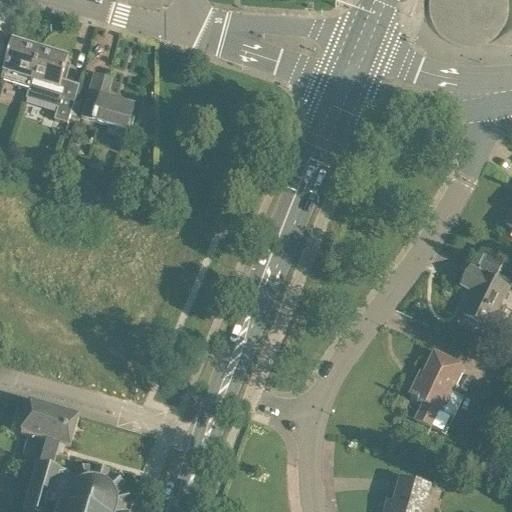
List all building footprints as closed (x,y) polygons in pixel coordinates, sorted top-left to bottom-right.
[(39,52),(11,44),(0,82),(28,90),(39,52)] [(27,96),(25,101),(57,111),(53,122),(67,126),(73,103),(78,87),(65,83),(61,82),(64,73),(66,65),(68,60),(39,52),(28,90),(27,96)] [(112,83),(112,81),(105,79),(105,81),(93,78),(81,121),(126,134),(134,109),(104,100),(109,82),(112,83)] [(74,103),(70,116),(77,118),(81,105),(74,103)] [(74,181),(81,183),(83,176),(76,174),(74,181)] [(497,277),(502,266),(485,259),(480,270),(497,277)] [(462,316),(497,333),(504,319),(496,315),(508,291),(470,272),(462,288),(474,294),(462,316)] [(412,397),(410,402),(417,406),(418,404),(423,406),(422,408),(415,422),(430,429),(445,437),(462,401),(451,396),(463,371),(434,356),(435,355),(433,355),(421,379),(418,386),(415,385),(410,396),(412,397)] [(126,511),(125,508),(130,507),(127,494),(122,495),(121,491),(124,487),(115,478),(111,481),(107,479),(109,474),(96,470),(94,475),(90,474),(88,470),(76,473),(77,479),(73,481),(69,477),(52,473),(59,448),(70,451),(78,421),(29,407),(21,437),(28,438),(22,457),(40,463),(39,469),(38,469),(25,511),(126,511)] [(466,465),(462,459),(456,457),(451,461),(456,470),(466,465)] [(422,511),(429,491),(400,483),(391,511),(422,511)]
